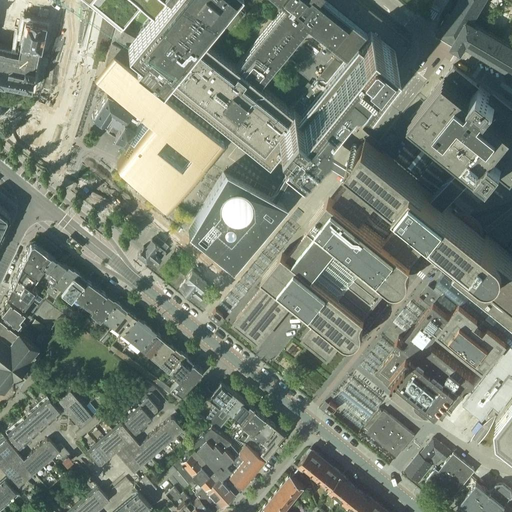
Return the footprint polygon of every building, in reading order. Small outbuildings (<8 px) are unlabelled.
[(0,0),(0,83),(4,84),(4,83),(31,88),(34,74),(33,74),(39,48),(41,48),(46,23),(32,20),(34,14),(36,14),(38,1),(31,0),(0,0)] [(359,93),(357,91),(365,82),(374,89),(412,43),(359,0),(158,0),(153,14),(143,26),(135,36),(118,26),(117,26),(116,26),(116,27),(111,42),(106,58),(105,61),(105,62),(105,63),(106,63),(129,73),(123,80),(122,80),(122,79),(121,79),(120,79),(119,79),(118,80),(117,80),(116,82),(115,83),(115,84),(115,85),(115,86),(116,87),(116,88),(117,88),(115,90),(120,93),(117,97),(107,90),(92,113),(93,114),(92,115),(93,119),(100,124),(104,123),(105,121),(108,117),(113,120),(108,128),(115,132),(114,133),(125,139),(128,134),(131,137),(132,138),(130,142),(129,145),(127,148),(127,150),(126,151),(126,152),(126,154),(127,155),(128,156),(131,159),(132,159),(133,161),(137,164),(138,166),(142,169),(144,171),(148,174),(149,175),(153,178),(155,180),(157,181),(159,183),(162,184),(165,186),(167,188),(170,190),(171,191),(172,191),(173,191),(174,191),(175,191),(176,190),(177,190),(177,189),(178,189),(180,187),(182,186),(183,185),(185,184),(187,182),(188,181),(190,179),(192,177),(195,175),(196,173),(197,173),(198,172),(204,164),(205,163),(224,140),(217,135),(226,125),(233,131),(241,137),(236,143),(269,169),(274,173),(280,178),(276,184),(273,189),(277,190),(279,187),(283,181),(286,183),(291,187),(320,152),(325,146),(338,129),(359,104),(353,99),(359,93)] [(93,0),(123,24),(140,3),(153,14),(158,0),(93,0)] [(511,44),(491,32),(471,21),(478,8),(483,0),(459,0),(451,14),(448,12),(438,28),(438,27),(435,33),(463,50),(467,42),(477,48),(511,68),(511,44)] [(469,175),(478,166),(480,167),(478,169),(488,177),(490,177),(499,166),(509,174),(510,174),(511,173),(511,112),(480,87),(479,87),(470,97),(471,97),(469,99),(459,91),(459,90),(457,88),(457,89),(453,86),(451,88),(445,83),(448,80),(447,80),(446,81),(445,81),(444,81),(436,74),(435,74),(428,84),(429,85),(426,88),(431,92),(433,89),(436,91),(434,93),(433,92),(431,92),(425,100),(425,102),(426,103),(424,105),(423,104),(421,105),(415,112),(415,114),(416,115),(428,125),(426,127),(428,129),(429,128),(439,136),(438,137),(441,139),(441,138),(451,146),(451,147),(453,148),(455,146),(465,154),(463,157),(464,158),(457,165),(452,171),(432,191),(445,201),(469,175)] [(316,208),(310,216),(315,221),(288,254),(283,249),(262,275),(268,279),(236,319),(261,339),(293,299),(297,302),(296,304),(296,306),(297,308),(299,309),(301,310),(303,310),(304,309),(318,319),(302,339),(327,359),(343,340),(347,342),(349,342),(351,342),(353,342),(355,341),(357,340),(360,338),(361,336),(362,334),(363,330),(363,328),(362,325),(362,322),(363,319),(365,316),(363,315),(390,281),(393,283),(396,284),(399,284),(403,283),(406,281),(408,279),(408,278),(409,277),(410,274),(410,270),(410,268),(410,264),(410,262),(412,259),(411,256),(434,228),(449,241),(469,256),(486,235),(472,224),(445,201),(432,191),(366,137),(348,159),(336,152),(325,146),(320,152),(330,159),(353,174),(336,195),(330,191),(316,208)] [(224,166),(192,223),(234,259),(286,194),(277,190),(273,189),(224,166)] [(0,236),(10,215),(8,211),(0,204),(0,236)] [(145,247),(143,246),(137,253),(145,259),(146,258),(152,264),(156,260),(157,260),(165,250),(164,249),(168,245),(156,235),(153,239),(152,239),(145,247)] [(511,255),(486,235),(469,256),(453,275),(449,281),(444,287),(439,293),(429,284),(416,300),(419,302),(422,298),(431,305),(413,328),(428,340),(438,328),(485,366),(508,337),(511,339),(511,403),(496,424),(498,440),(511,450),(511,255)] [(43,264),(47,267),(56,256),(34,240),(31,241),(25,253),(43,264)] [(21,264),(36,274),(43,264),(25,253),(21,263),(21,264)] [(43,273),(53,281),(66,264),(66,263),(56,256),(47,267),(43,273)] [(16,273),(30,282),(36,274),(21,264),(18,269),(18,268),(16,273)] [(75,271),(66,264),(53,281),(46,291),(49,293),(56,283),(63,288),(75,271)] [(179,286),(181,289),(189,294),(190,293),(193,295),(195,292),(200,296),(203,292),(200,290),(206,282),(203,280),(205,278),(203,277),(202,278),(192,270),(179,286)] [(85,279),(75,271),(63,288),(73,296),(85,279)] [(42,297),(33,291),(37,287),(30,282),(16,273),(15,276),(12,282),(12,283),(38,302),(42,297)] [(73,296),(83,303),(97,284),(94,282),(92,283),(86,278),(85,279),(73,296)] [(38,302),(12,283),(7,293),(8,293),(32,310),(38,302)] [(101,287),(97,284),(83,303),(92,310),(106,294),(100,289),(101,287)] [(115,301),(106,294),(92,310),(102,317),(115,301)] [(1,311),(5,314),(23,328),(26,323),(20,320),(19,318),(24,311),(8,298),(4,303),(3,306),(4,307),(1,311)] [(62,310),(65,307),(55,300),(53,303),(62,310)] [(127,310),(115,301),(102,317),(113,325),(127,310)] [(67,304),(65,307),(62,310),(72,317),(76,311),(67,304)] [(222,321),(224,319),(220,316),(223,313),(215,308),(212,312),(213,312),(209,317),(219,325),(222,321)] [(128,309),(127,310),(113,325),(122,332),(136,316),(128,309)] [(76,311),(72,317),(79,322),(83,316),(76,311)] [(0,386),(4,390),(13,378),(18,382),(31,360),(29,358),(39,347),(32,341),(31,338),(21,330),(23,328),(5,314),(2,319),(0,316),(0,386)] [(146,323),(136,316),(122,332),(131,339),(146,323)] [(85,327),(90,320),(87,318),(82,324),(85,327)] [(32,324),(41,331),(45,326),(35,319),(32,324)] [(155,330),(146,323),(131,339),(141,347),(155,330)] [(98,335),(101,338),(108,330),(105,327),(98,335)] [(413,328),(408,333),(403,340),(399,336),(395,341),(399,344),(376,373),(392,386),(391,387),(392,388),(400,378),(436,407),(434,410),(442,417),(467,387),(475,378),(428,340),(413,328)] [(155,330),(141,347),(151,354),(166,336),(163,334),(161,335),(155,330)] [(107,331),(99,340),(103,343),(111,334),(107,331)] [(40,344),(46,335),(41,332),(35,340),(40,344)] [(169,339),(166,336),(151,354),(160,361),(174,346),(174,345),(168,341),(169,339)] [(511,344),(510,343),(464,403),(483,418),(495,404),(501,409),(511,394),(511,344)] [(121,350),(112,344),(109,347),(118,354),(121,350)] [(183,353),(174,346),(160,361),(169,368),(183,353)] [(131,358),(121,350),(118,354),(128,361),(131,358)] [(169,368),(179,375),(192,361),(183,353),(169,368)] [(141,365),(131,358),(128,361),(138,368),(141,365)] [(180,393),(189,383),(202,369),(202,368),(193,360),(192,361),(179,375),(169,385),(180,393)] [(42,374),(33,364),(18,389),(22,391),(42,374)] [(150,372),(141,365),(138,368),(147,375),(150,372)] [(160,379),(150,372),(147,375),(157,382),(160,379)] [(169,385),(160,379),(157,382),(166,389),(169,385)] [(226,386),(221,381),(213,391),(208,397),(218,405),(232,388),(227,384),(226,386)] [(180,393),(169,385),(166,389),(177,397),(180,393)] [(195,400),(189,406),(193,409),(201,398),(204,401),(206,398),(207,398),(208,397),(213,391),(207,386),(195,400)] [(57,399),(65,408),(79,395),(72,387),(57,399)] [(218,405),(207,419),(212,423),(218,427),(231,412),(243,397),(238,393),(232,388),(218,405)] [(159,400),(151,391),(149,391),(146,393),(121,414),(133,428),(156,408),(157,405),(159,403),(159,400)] [(61,410),(46,394),(5,430),(14,439),(10,442),(15,448),(19,445),(19,446),(61,410)] [(86,404),(79,395),(65,408),(72,416),(86,404)] [(237,416),(229,426),(234,431),(254,406),(253,405),(243,398),(243,397),(231,412),(237,416)] [(325,401),(320,407),(329,415),(333,410),(334,411),(337,406),(330,401),(328,403),(325,401)] [(420,404),(419,403),(418,403),(418,404),(417,404),(417,405),(416,406),(415,406),(415,407),(414,408),(415,410),(415,411),(416,412),(423,418),(424,419),(425,419),(426,419),(427,419),(428,419),(428,420),(429,419),(430,418),(431,417),(432,416),(432,415),(431,415),(431,414),(431,413),(431,412),(430,411),(421,404),(420,404)] [(94,412),(86,404),(72,416),(78,423),(80,423),(94,412)] [(234,431),(231,435),(236,438),(243,429),(243,427),(245,424),(252,430),(264,414),(254,406),(234,431)] [(397,455),(414,433),(384,409),(383,410),(380,407),(363,427),(364,428),(365,426),(368,429),(367,430),(378,439),(397,455)] [(262,437),(263,438),(275,423),(264,414),(252,430),(250,432),(254,436),(260,440),(262,437)] [(95,415),(94,415),(75,432),(75,435),(78,438),(99,420),(95,415)] [(176,435),(184,428),(173,416),(170,415),(164,421),(176,435)] [(132,435),(120,421),(112,428),(124,442),(132,435)] [(164,421),(162,423),(155,428),(168,443),(176,435),(164,421)] [(215,509),(219,505),(243,484),(265,457),(245,442),(239,450),(230,440),(232,438),(218,427),(212,423),(193,441),(194,446),(180,458),(172,465),(155,480),(159,485),(166,479),(172,485),(173,484),(180,491),(183,489),(189,484),(197,493),(206,502),(207,501),(215,509)] [(284,433),(283,430),(275,423),(263,438),(262,437),(260,440),(261,440),(256,447),(266,455),(284,433)] [(116,449),(124,442),(112,428),(104,435),(116,449)] [(155,428),(152,431),(147,436),(160,450),(168,443),(155,428)] [(108,456),(116,449),(104,435),(96,442),(108,456)] [(248,435),(246,437),(244,440),(249,442),(255,447),(258,443),(248,435)] [(147,436),(142,440),(139,443),(151,457),(160,450),(147,436)] [(0,450),(7,458),(16,450),(15,448),(10,442),(5,437),(0,441),(0,450)] [(405,469),(419,479),(432,463),(429,460),(433,455),(438,460),(441,456),(444,459),(452,450),(440,441),(440,442),(438,440),(437,440),(433,437),(420,453),(419,452),(405,469)] [(60,450),(56,446),(49,438),(48,438),(47,438),(45,438),(37,446),(49,460),(60,450)] [(101,462),(108,456),(96,442),(87,450),(98,462),(101,462)] [(56,446),(60,450),(65,456),(68,453),(71,457),(71,454),(70,454),(62,445),(61,444),(59,443),(56,446)] [(139,443),(132,449),(131,450),(143,464),(151,457),(139,443)] [(42,466),(49,460),(37,446),(29,452),(42,466)] [(314,476),(326,460),(318,454),(319,453),(314,450),(312,450),(312,451),(310,449),(299,462),(303,466),(304,465),(312,471),(310,473),(314,476)] [(131,450),(122,457),(135,472),(143,464),(131,450)] [(33,474),(42,466),(29,452),(21,460),(33,474)] [(68,453),(65,456),(62,458),(67,465),(73,459),(71,457),(68,453)] [(450,499),(474,470),(453,453),(439,471),(435,468),(426,480),(450,499)] [(21,460),(13,467),(26,481),(33,474),(21,460)] [(334,466),(326,460),(314,476),(317,479),(319,477),(327,484),(325,486),(329,488),(343,473),(335,466),(334,466)] [(19,487),(26,481),(13,467),(6,473),(7,474),(13,480),(19,487)] [(291,472),(280,486),(294,497),(305,484),(291,472)] [(340,500),(343,503),(357,486),(347,479),(349,477),(343,473),(329,488),(328,490),(332,493),(333,491),(342,498),(340,500)] [(145,474),(141,478),(146,485),(151,481),(145,474)] [(4,476),(0,479),(0,505),(17,491),(4,476)] [(511,511),(511,509),(509,511),(503,507),(505,506),(504,505),(511,496),(511,489),(503,482),(496,483),(490,491),(482,485),(484,483),(478,478),(465,496),(461,493),(458,497),(461,500),(458,504),(468,511),(511,511)] [(146,485),(151,490),(154,490),(156,487),(151,481),(146,485)] [(88,492),(101,506),(107,500),(108,497),(97,484),(88,492)] [(182,511),(205,511),(201,507),(200,507),(191,498),(183,489),(180,491),(173,484),(172,485),(164,492),(182,511)] [(280,486),(269,499),(283,511),(294,497),(280,486)] [(362,511),(373,497),(368,492),(366,494),(357,486),(343,503),(347,506),(349,504),(357,510),(355,511),(362,511)] [(137,489),(111,511),(151,511),(159,511),(157,510),(154,509),(151,506),(148,503),(137,489)] [(92,511),(93,511),(101,506),(88,492),(80,499),(92,511)] [(39,496),(37,493),(30,499),(32,502),(39,496)] [(201,507),(205,511),(211,511),(215,509),(207,501),(206,502),(197,493),(191,498),(200,507),(201,507)] [(387,511),(388,511),(381,505),(381,504),(373,497),(362,511),(387,511)] [(92,511),(80,499),(72,506),(76,511),(92,511)] [(282,511),(283,511),(269,499),(258,511),(282,511)] [(18,511),(20,511),(27,506),(24,503),(16,510),(18,511)]
